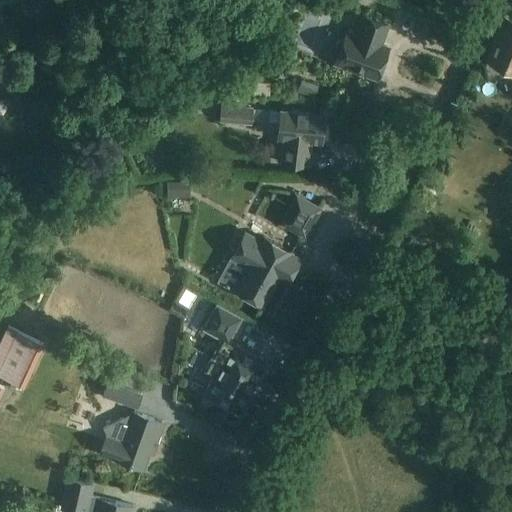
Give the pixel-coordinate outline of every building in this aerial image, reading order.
[(388,47),(380,44),(387,24),(363,15),(356,36),(346,32),(344,38),(343,39),(340,41),(338,42),(335,49),(336,52),(337,56),(335,63),(377,78),(386,54),(388,47)] [(488,60),(506,68),(511,70),(511,21),(505,19),(488,60)] [(0,92),(10,91),(8,67),(0,67),(0,92)] [(173,104),(191,106),(192,93),(174,92),(173,104)] [(220,120),(251,123),(252,108),(221,105),(220,120)] [(252,108),(251,120),(279,123),(278,137),(284,138),(282,162),(308,165),(310,147),(307,147),(308,140),(311,140),(322,141),(322,138),(325,139),(327,137),(328,128),(327,126),(323,126),(324,114),(280,110),(252,108)] [(320,208),(296,194),(280,223),(305,236),(320,208)] [(279,276),(287,280),(299,257),(291,253),(292,252),(263,236),(261,240),(245,231),(231,257),(247,265),(234,289),(263,304),(279,276)] [(184,284),(171,308),(187,317),(201,292),(184,284)] [(232,342),(228,340),(241,317),(217,303),(203,328),(222,338),(205,369),(214,374),(204,393),(203,393),(202,394),(204,395),(237,413),(236,413),(238,414),(239,412),(249,394),(257,380),(256,380),(266,362),(267,362),(268,361),(266,360),(234,343),(234,342),(232,341),(232,342)] [(0,376),(23,387),(44,343),(18,331),(8,326),(0,343),(0,376)] [(103,395),(137,407),(141,394),(108,381),(103,395)] [(99,453),(142,468),(151,444),(155,445),(163,422),(133,411),(130,421),(122,418),(104,426),(109,437),(105,436),(99,453)] [(131,511),(133,506),(89,495),(92,484),(68,478),(61,508),(80,511),(131,511)]
